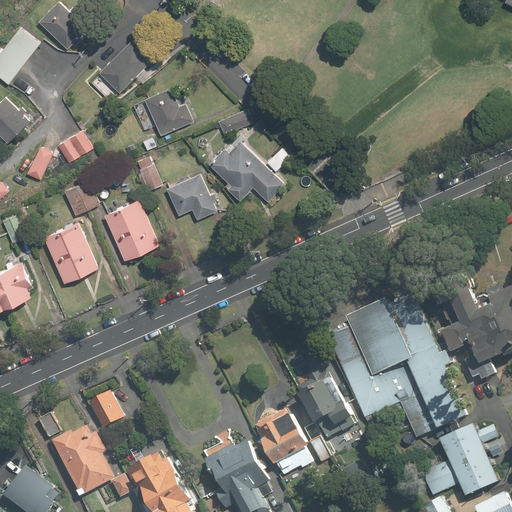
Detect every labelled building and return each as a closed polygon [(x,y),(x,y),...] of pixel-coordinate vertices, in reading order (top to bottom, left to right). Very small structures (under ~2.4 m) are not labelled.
[(59,0),(39,20),(70,50),(91,29),(61,0),(59,0)] [(42,42),(21,26),(0,53),(0,74),(11,83),(42,42)] [(102,71),(122,91),(155,58),(135,38),(102,71)] [(171,87),(141,100),(158,137),(196,120),(186,98),(179,104),(171,87)] [(0,103),(0,132),(8,142),(30,122),(7,97),(0,103)] [(220,121),(225,134),(254,122),(248,109),(220,121)] [(77,127),(72,118),(60,125),(66,134),(77,127)] [(242,130),(202,165),(240,208),(263,188),(274,201),(291,186),(242,130)] [(60,145),(67,155),(77,149),(81,156),(93,149),(83,132),(60,145)] [(31,174),(42,181),(56,157),(45,151),(31,174)] [(205,171),(165,187),(177,218),(195,211),(198,220),(221,211),(205,171)] [(68,189),(78,213),(101,204),(91,179),(68,189)] [(0,200),(11,191),(2,180),(0,181),(0,200)] [(158,245),(140,205),(112,218),(130,258),(158,245)] [(18,212),(4,217),(14,242),(27,237),(18,212)] [(99,269),(81,229),(53,242),(71,282),(99,269)] [(0,309),(40,291),(25,257),(0,268),(0,309)] [(484,301),(468,269),(444,281),(464,320),(446,329),(456,348),(469,342),(474,351),(468,354),(475,369),(480,366),(484,374),(503,365),(496,351),(511,343),(511,277),(482,293),(486,300),(484,301)] [(390,298),(352,315),(355,320),(332,330),(370,419),(405,404),(419,436),(469,414),(418,296),(394,307),(390,298)] [(335,379),(314,390),(329,420),(338,416),(344,428),(354,423),(348,412),(352,411),(335,379)] [(126,413),(113,390),(92,401),(105,424),(126,413)] [(311,444),(290,406),(256,424),(276,462),(311,444)] [(63,430),(54,414),(45,419),(54,435),(63,430)] [(92,420),(58,437),(85,491),(120,474),(92,420)] [(502,481),(477,423),(443,437),(453,460),(425,471),(435,495),(462,484),(467,495),(502,481)] [(245,432),(202,453),(206,460),(201,464),(209,480),(217,477),(225,493),(230,491),(240,511),(244,511),(269,501),(263,488),(270,484),(245,432)] [(205,511),(163,437),(139,450),(146,462),(135,469),(159,511),(205,511)] [(50,511),(67,490),(30,462),(9,490),(38,511),(50,511)] [(114,480),(123,497),(136,490),(127,473),(114,480)] [(425,507),(427,511),(511,511),(511,499),(509,495),(479,511),(453,511),(445,497),(425,507)]
